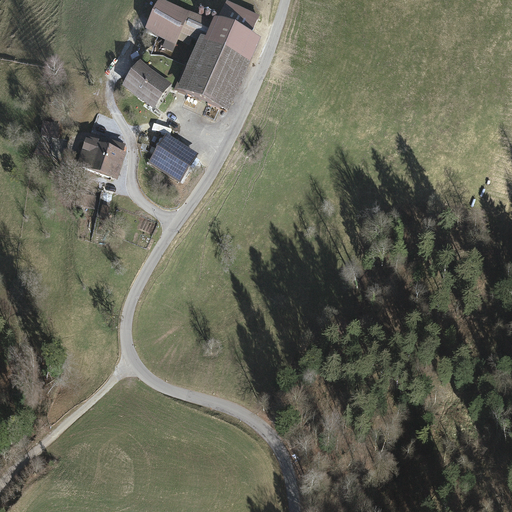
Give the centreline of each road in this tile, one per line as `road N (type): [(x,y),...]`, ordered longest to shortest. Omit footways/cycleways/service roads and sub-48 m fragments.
road 1 (unclassified): [(295,511),(287,461),(269,433),(244,414),(155,386),(131,368),(126,345),(141,281),(244,114),(285,0)]
road 2 (track): [(180,221),(130,196),(132,141),(110,102),(111,81),(123,66),(147,54),(184,55)]
road 3 (track): [(0,493),(131,368)]
